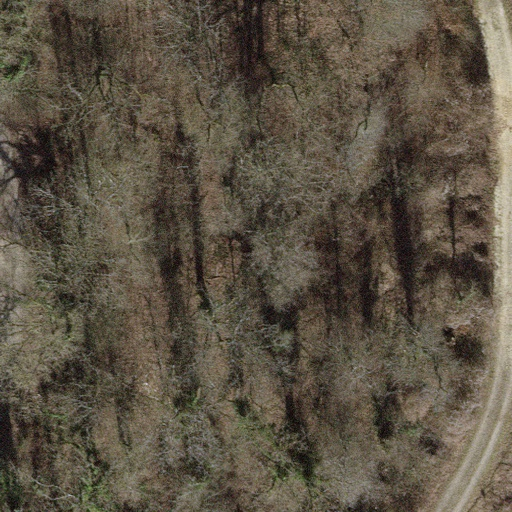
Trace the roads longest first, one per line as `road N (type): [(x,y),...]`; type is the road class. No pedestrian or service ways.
road 1 (track): [(511,298),(498,440),(452,511)]
road 2 (track): [(495,0),(507,50),(511,178)]
